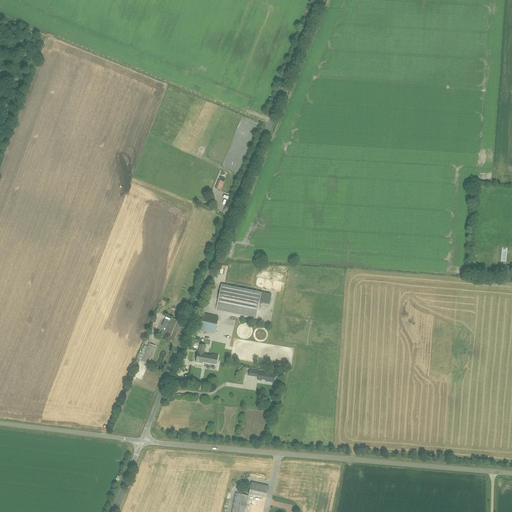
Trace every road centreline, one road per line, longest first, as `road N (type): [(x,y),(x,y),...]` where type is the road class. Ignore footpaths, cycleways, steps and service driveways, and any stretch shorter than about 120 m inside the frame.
road 1 (unclassified): [(142,441),(319,0)]
road 2 (unclassified): [(142,441),(511,473)]
road 3 (unclassified): [(142,441),(0,424)]
